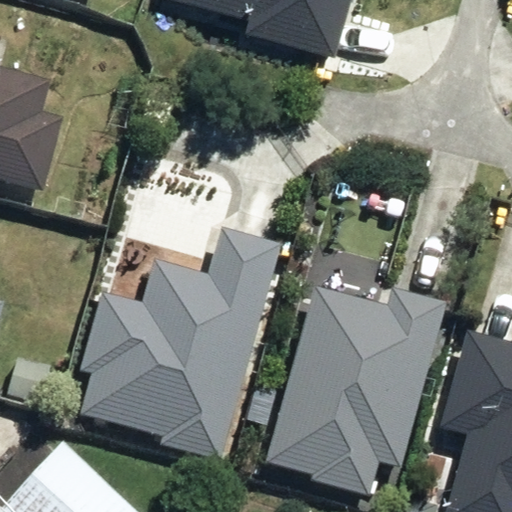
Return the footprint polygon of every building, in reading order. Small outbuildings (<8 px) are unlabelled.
[(150,0),(149,3),(241,30),(237,43),(327,69),(347,0),(150,0)] [(28,124),(35,92),(0,83),(0,190),(31,198),(48,129),(28,124)] [(210,469),(272,257),(214,240),(201,285),(148,270),(136,313),(96,302),(73,379),(86,383),(75,420),(158,444),(155,453),(210,469)] [(378,318),(308,297),(257,470),(306,484),(305,490),(362,506),(372,473),(389,478),(436,315),(383,300),(378,318)] [(511,511),(511,353),(459,340),(434,436),(457,442),(438,511),(511,511)] [(46,376),(11,366),(1,401),(36,411),(46,376)] [(103,511),(44,457),(0,505),(0,511),(103,511)]
